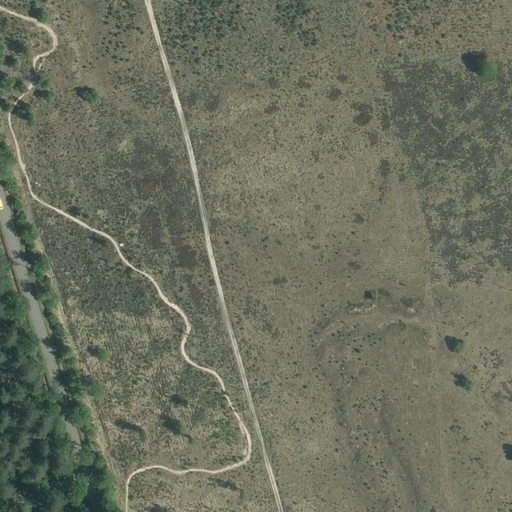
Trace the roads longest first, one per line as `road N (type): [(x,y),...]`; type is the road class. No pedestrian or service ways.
road 1 (track): [(147,0),(279,511)]
road 2 (tertiary): [(96,511),(0,202)]
